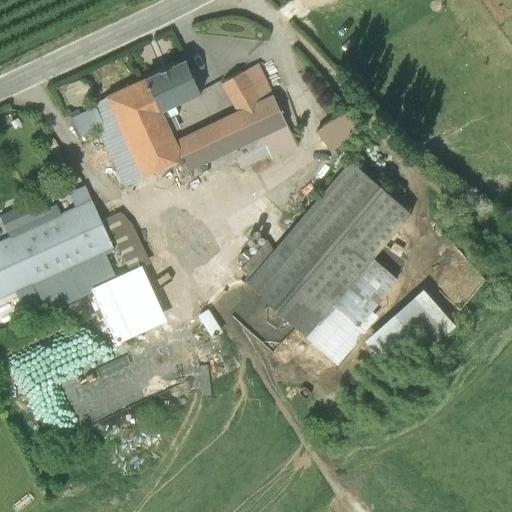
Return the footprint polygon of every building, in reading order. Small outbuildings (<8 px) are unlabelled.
[(94,107),(70,117),(79,137),(97,129),(123,187),(182,160),(187,172),(259,139),(262,146),(266,144),(272,157),(296,146),(273,96),(258,63),(220,85),(235,112),(176,140),(166,119),(178,114),(175,106),(200,95),(185,61),(145,80),(92,104),(94,107)] [(344,111),(316,133),(329,150),(357,128),(344,111)] [(306,338),(373,258),(410,214),(349,161),(274,250),(265,239),(252,255),(240,269),(250,277),(246,282),(262,295),(260,298),(306,338)] [(72,164),(58,172),(65,185),(79,177),(72,164)] [(32,286),(105,254),(114,250),(85,185),(68,193),(74,207),(60,214),(56,204),(48,208),(43,196),(0,214),(0,217),(9,237),(0,241),(0,299),(15,293),(32,286)] [(117,280),(94,291),(117,343),(166,322),(142,265),(149,262),(132,225),(120,212),(105,219),(129,271),(115,277),(117,280)] [(32,286),(15,293),(28,321),(94,291),(117,280),(115,277),(105,254),(32,286)] [(373,258),(306,338),(336,364),(365,331),(358,325),(398,280),(373,258)] [(422,289),(364,341),(394,376),(454,325),(422,289)]
